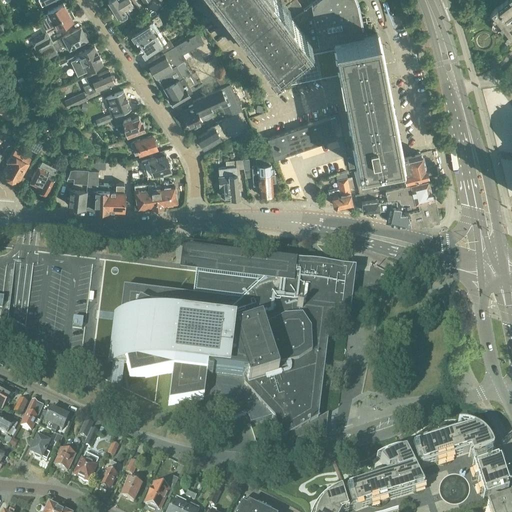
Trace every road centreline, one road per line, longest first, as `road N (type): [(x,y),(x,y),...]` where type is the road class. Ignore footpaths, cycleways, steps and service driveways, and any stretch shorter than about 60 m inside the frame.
road 1 (residential): [(500,389),(317,456),(226,460),(214,469)]
road 2 (secondary): [(503,264),(485,168),(430,0)]
road 3 (residential): [(195,220),(191,161),(85,0)]
road 4 (residential): [(214,469),(0,370)]
road 5 (secondary): [(420,0),(473,211)]
road 6 (tertiary): [(5,217),(195,220)]
road 7 (tertiary): [(316,226),(481,277)]
road 8 (tertiary): [(445,247),(349,224),(316,226)]
